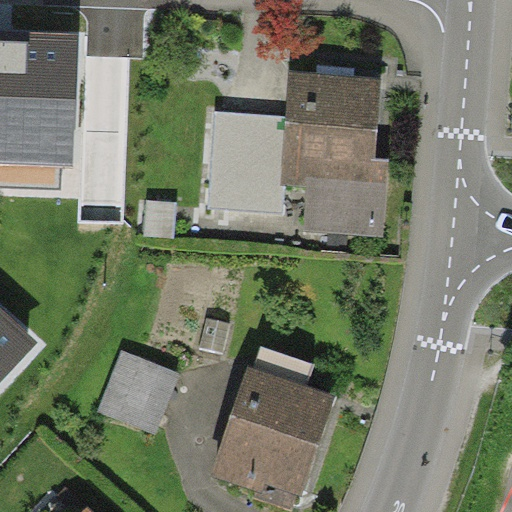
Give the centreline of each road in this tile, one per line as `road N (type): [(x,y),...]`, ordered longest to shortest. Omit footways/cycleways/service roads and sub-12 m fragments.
road 1 (residential): [(392,511),(421,447),(447,312),(479,236)]
road 2 (residential): [(479,236),(461,166),(470,0)]
